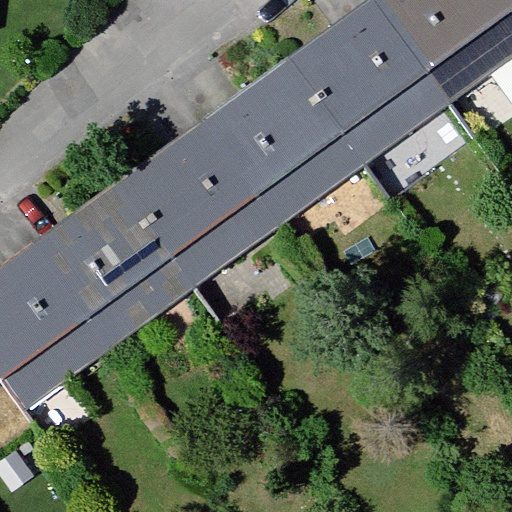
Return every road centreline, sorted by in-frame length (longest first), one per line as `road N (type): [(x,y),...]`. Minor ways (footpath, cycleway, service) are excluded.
road 1 (residential): [(243,0),(0,170)]
road 2 (residential): [(0,163),(167,0)]
